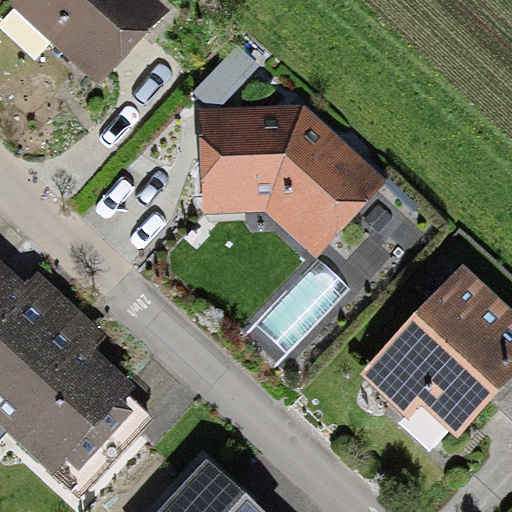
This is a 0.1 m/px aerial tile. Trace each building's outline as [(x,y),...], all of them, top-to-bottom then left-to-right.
[(144,0),(36,0),(60,23),(52,31),(98,75),(158,13),(144,0)] [(216,204),(300,200),(330,227),(370,184),(303,122),(214,124),(216,204)] [(0,382),(66,311),(55,301),(42,315),(0,276),(0,382)] [(511,367),(511,331),(460,282),(385,361),(455,428),(511,367)] [(66,311),(0,382),(0,412),(54,462),(66,449),(97,477),(149,419),(119,391),(121,389),(67,339),(80,324),(66,311)] [(249,511),(209,475),(174,511),(249,511)]
